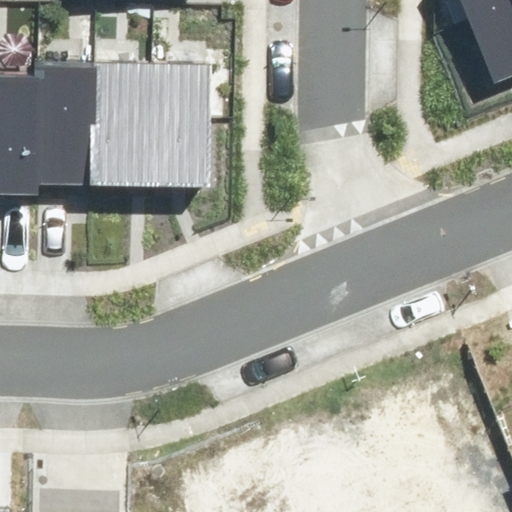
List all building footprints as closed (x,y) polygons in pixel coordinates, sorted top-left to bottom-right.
[(511,0),(468,0),(501,76),(511,70),(511,0)] [(38,162),(97,164),(99,52),(41,51),(41,61),(38,162)] [(97,164),(155,165),(158,53),(99,52),(97,164)] [(155,165),(214,166),(216,54),(158,53),(155,165)] [(0,175),(38,177),(38,162),(41,61),(0,60),(0,175)]
